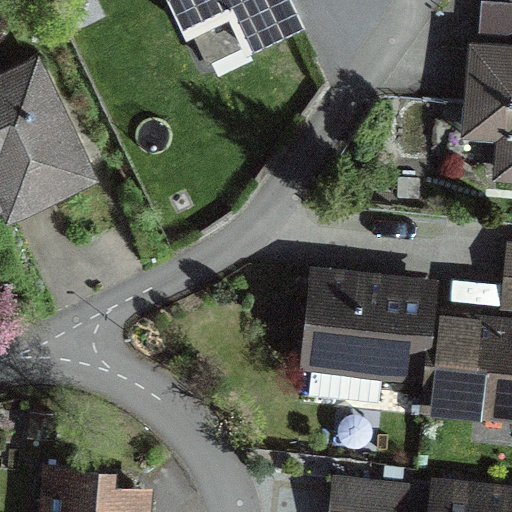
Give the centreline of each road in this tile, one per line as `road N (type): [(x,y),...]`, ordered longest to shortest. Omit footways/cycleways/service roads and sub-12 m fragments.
road 1 (residential): [(74,346),(259,222),(414,0)]
road 2 (residential): [(74,346),(187,426),(214,460),(234,511)]
